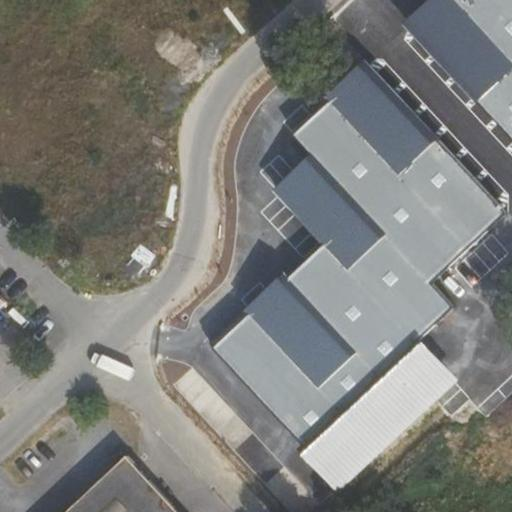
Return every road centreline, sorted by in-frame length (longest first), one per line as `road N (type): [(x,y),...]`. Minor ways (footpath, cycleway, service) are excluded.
road 1 (residential): [(314,0),(245,64),(211,115),(184,263),(160,295),(0,443)]
road 2 (unknown): [(0,257),(229,511)]
